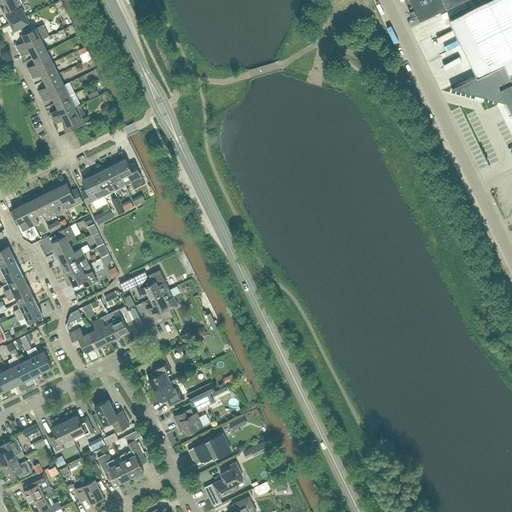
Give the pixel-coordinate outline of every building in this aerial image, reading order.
[(0,0),(0,5),(1,6),(3,11),(23,2),(22,0),(0,0)] [(409,0),(413,7),(419,21),(461,0),(409,0)] [(511,0),(480,0),(448,16),(453,27),(462,22),(471,39),(462,44),(477,75),(451,87),(485,96),(490,98),(511,103),(511,0)] [(9,22),(25,16),(21,8),(6,15),(9,22)] [(29,24),(25,16),(9,22),(13,31),(29,24)] [(30,28),(31,30),(22,34),(25,41),(16,45),(18,49),(41,39),(48,35),(43,24),(34,28),(33,26),(30,28)] [(33,57),(47,50),(41,39),(18,49),(21,55),(30,51),(33,57)] [(52,61),(47,50),(33,57),(36,63),(27,67),(30,72),(52,61)] [(87,50),(80,52),(81,60),(89,58),(87,50)] [(44,79),(58,73),(52,61),(30,72),(32,77),(41,73),(44,79)] [(58,73),(44,79),(47,86),(38,90),(41,95),(63,84),(58,73)] [(63,84),(41,95),(43,100),(52,96),(55,102),(69,96),(63,84)] [(69,96),(55,102),(58,108),(49,113),(52,118),(75,107),(69,96)] [(80,118),(75,107),(52,118),(55,123),(63,119),(66,125),(63,126),(66,132),(85,122),(82,116),(80,118)] [(129,164),(125,157),(118,160),(117,158),(112,160),(121,177),(124,184),(130,181),(134,188),(144,183),(134,162),(129,164)] [(112,160),(109,162),(110,165),(103,168),(114,190),(119,187),(115,180),(121,177),(112,160)] [(91,171),(103,195),(114,190),(103,168),(97,171),(96,169),(91,171)] [(88,175),(81,179),(86,188),(81,190),(87,203),(103,195),(91,171),(87,173),(88,175)] [(54,185),(62,202),(68,199),(72,206),(82,201),(75,188),(70,191),(65,182),(59,185),(58,183),(54,185)] [(62,202),(54,185),(49,187),(51,189),(44,192),(55,214),(60,212),(56,205),(62,202)] [(50,217),(55,214),(44,192),(38,196),(37,193),(32,196),(40,213),(47,210),(50,217)] [(29,200),(22,203),(33,225),(38,223),(35,216),(40,213),(32,196),(28,198),(29,200)] [(134,203),(137,209),(146,205),(144,199),(134,203)] [(118,213),(124,210),(120,202),(114,205),(118,213)] [(33,225),(22,203),(16,206),(15,204),(11,206),(12,210),(9,211),(16,225),(19,223),(21,228),(27,225),(29,227),(33,225)] [(133,205),(124,207),(125,214),(134,211),(133,205)] [(54,254),(70,246),(68,240),(74,236),(69,225),(57,231),(60,237),(51,242),(54,248),(52,249),(54,254)] [(101,237),(98,232),(97,233),(92,235),(95,240),(101,237)] [(0,262),(13,256),(8,246),(0,249),(0,262)] [(61,263),(83,253),(80,248),(73,251),(70,246),(54,254),(56,258),(58,257),(61,263)] [(78,261),(85,258),(83,253),(61,263),(64,269),(62,271),(64,275),(81,267),(78,261)] [(13,256),(0,262),(0,266),(1,268),(0,268),(0,274),(18,266),(13,256)] [(8,283),(23,275),(18,266),(0,274),(0,280),(5,277),(8,283)] [(84,273),(81,267),(64,275),(66,279),(69,278),(72,285),(81,280),(84,286),(96,280),(91,269),(84,273)] [(135,284),(138,288),(136,289),(139,294),(146,291),(149,298),(166,290),(169,288),(159,268),(151,273),(154,280),(143,286),(138,275),(119,284),(122,290),(135,284)] [(5,296),(27,285),(23,275),(8,283),(10,288),(3,291),(5,296)] [(17,302),(32,295),(27,285),(5,296),(8,301),(15,297),(17,302)] [(169,288),(166,290),(149,298),(153,305),(146,309),(149,314),(156,310),(158,315),(173,307),(175,306),(176,303),(176,301),(173,296),(169,288)] [(105,297),(107,302),(118,296),(116,291),(105,297)] [(15,316),(37,305),(32,295),(17,302),(20,307),(13,311),(15,316)] [(89,303),(82,306),(85,312),(92,309),(89,303)] [(37,305),(15,316),(17,320),(25,317),(27,322),(42,315),(37,305)] [(128,331),(125,323),(132,319),(125,305),(118,309),(113,311),(116,318),(110,321),(118,338),(123,336),(122,334),(128,331)] [(140,331),(146,329),(135,306),(129,309),(140,331)] [(80,314),(77,309),(71,312),(68,319),(80,314)] [(96,319),(106,341),(113,338),(114,340),(118,338),(110,321),(104,324),(101,317),(96,319)] [(88,332),(97,348),(101,346),(100,344),(106,341),(96,319),(91,322),(94,329),(88,332)] [(97,348),(88,332),(82,334),(79,327),(68,333),(75,347),(81,344),(85,351),(91,348),(93,350),(97,348)] [(7,340),(13,338),(9,331),(4,333),(7,340)] [(25,335),(26,338),(27,340),(33,338),(30,332),(25,335)] [(199,335),(192,338),(195,345),(202,342),(199,335)] [(8,350),(14,347),(11,341),(5,344),(8,350)] [(30,348),(42,371),(51,366),(43,350),(38,353),(35,346),(30,348)] [(24,359),(32,375),(42,371),(30,348),(26,350),(29,357),(24,359)] [(12,357),(23,380),(32,375),(24,359),(19,362),(16,355),(12,357)] [(11,366),(6,369),(14,385),(23,380),(12,357),(7,359),(11,366)] [(153,388),(170,380),(166,373),(170,371),(164,359),(150,366),(155,374),(147,378),(153,388)] [(14,385),(6,369),(1,371),(0,369),(0,380),(4,389),(14,385)] [(225,384),(234,379),(231,374),(222,378),(225,384)] [(174,378),(170,380),(153,388),(158,399),(165,396),(169,404),(183,398),(174,378)] [(210,382),(190,392),(187,393),(191,401),(201,396),(211,391),(214,390),(210,382)] [(128,425),(122,411),(116,414),(108,399),(93,406),(102,424),(110,420),(116,431),(123,427),(128,425)] [(186,433),(202,425),(195,412),(192,413),(190,407),(173,415),(177,426),(181,424),(186,433)] [(64,420),(72,436),(83,430),(86,436),(94,432),(86,416),(79,420),(76,414),(64,420)] [(244,417),(235,421),(239,427),(247,423),(244,417)] [(72,436),(64,420),(51,427),(53,430),(46,433),(55,451),(63,447),(61,442),(72,436)] [(225,435),(239,430),(235,421),(222,426),(225,435)] [(128,425),(123,427),(124,429),(127,434),(137,429),(134,422),(128,425)] [(23,429),(27,436),(39,430),(35,423),(23,429)] [(132,432),(135,439),(140,436),(137,429),(132,432)] [(212,458),(229,449),(219,430),(216,431),(217,434),(209,438),(208,436),(202,439),(203,441),(187,449),(194,463),(210,455),(212,458)] [(0,445),(0,451),(0,452),(0,459),(2,465),(16,458),(24,454),(16,437),(0,445)] [(122,460),(130,476),(143,469),(136,456),(142,453),(135,439),(127,442),(131,449),(126,451),(129,456),(122,460)] [(267,448),(263,440),(256,443),(260,451),(267,448)] [(34,445),(35,451),(45,449),(43,443),(34,445)] [(109,460),(105,453),(98,457),(105,472),(110,469),(117,482),(130,476),(122,460),(115,463),(113,458),(109,460)] [(57,469),(66,466),(63,457),(54,461),(57,469)] [(19,463),(16,458),(2,465),(8,475),(17,471),(19,477),(32,471),(26,459),(19,463)] [(235,482),(242,479),(239,473),(241,472),(235,460),(229,463),(230,466),(219,471),(222,477),(211,482),(218,497),(237,487),(235,482)] [(33,465),(36,473),(42,470),(38,462),(33,465)] [(49,480),(59,474),(54,467),(45,473),(49,480)] [(29,501),(52,490),(49,484),(46,478),(43,472),(27,480),(30,486),(23,489),(29,501)] [(91,502),(102,496),(94,478),(74,488),(80,500),(88,496),(91,502)] [(43,508),(45,511),(50,511),(60,507),(57,501),(51,504),(48,497),(54,494),(52,490),(29,501),(29,502),(31,507),(32,507),(34,511),(36,511),(43,508)] [(253,511),(255,511),(248,496),(232,503),(236,511),(234,511),(253,511)]
